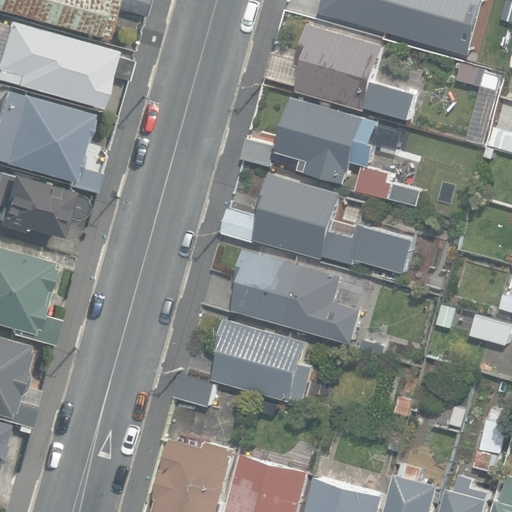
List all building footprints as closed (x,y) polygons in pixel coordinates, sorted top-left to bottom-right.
[(115,0),(0,0),(0,8),(106,37),(115,0)] [(324,0),(322,11),(411,36),(412,33),(425,36),(432,12),(431,12),(433,4),(425,2),(425,0),(324,0)] [(115,48),(6,17),(0,36),(0,78),(99,106),(115,48)] [(312,21),(301,58),(294,83),(300,85),(299,89),(368,109),(369,106),(412,118),(419,93),(375,80),(386,43),(312,21)] [(485,40),(479,59),(496,64),(496,63),(504,66),(510,47),(497,43),(496,44),(485,40)] [(294,83),(301,58),(275,51),(267,75),(294,83)] [(459,78),(479,83),(484,66),(464,60),(459,78)] [(487,69),(469,137),(487,142),(505,73),(487,69)] [(91,111),(3,87),(0,97),(0,158),(70,179),(69,184),(94,191),(100,171),(77,165),(91,111)] [(295,94),(281,144),(279,150),(303,157),(301,165),(300,167),(308,169),(307,170),(348,182),(355,159),(372,164),(378,142),(374,141),(381,119),(295,94)] [(511,129),(499,126),(495,142),(511,147),(511,129)] [(281,144),(250,135),(243,157),(273,165),(275,158),(301,165),(303,157),(279,150),(281,144)] [(392,171),(369,165),(368,167),(365,166),(359,188),(391,196),(395,180),(390,179),(392,171)] [(6,173),(0,171),(0,224),(20,230),(21,225),(57,235),(70,188),(7,170),(6,173)] [(266,201),(262,215),(256,238),(326,257),(327,254),(362,264),(363,259),(407,271),(417,238),(360,222),(356,236),(333,229),(344,191),(273,170),(263,200),(266,201)] [(231,206),(224,230),(255,239),(256,238),(262,215),(231,206)] [(0,322),(11,325),(10,330),(53,342),(60,318),(41,314),(54,266),(49,265),(50,259),(0,244),(0,322)] [(235,308),(317,332),(318,329),(326,331),(329,320),(337,323),(340,311),(332,309),(336,295),(324,292),(330,270),(247,246),(238,277),(243,279),(235,308)] [(454,326),(459,306),(445,302),(439,322),(454,326)] [(474,333),(510,343),(511,335),(511,321),(479,312),(474,333)] [(223,348),(215,378),(293,400),(294,396),(306,400),(316,364),(303,361),(310,339),(228,316),(219,347),(223,348)] [(366,326),(347,321),(343,337),(361,342),(366,326)] [(29,341),(0,332),(0,415),(30,424),(35,405),(15,398),(17,391),(23,386),(27,372),(24,365),(29,348),(27,348),(29,341)] [(218,381),(183,372),(176,394),(212,404),(218,381)] [(416,398),(402,394),(397,411),(411,415),(416,398)] [(259,408),(279,413),(283,401),(262,395),(259,408)] [(236,453),(238,447),(208,438),(206,445),(173,436),(156,496),(158,497),(153,511),(221,511),(238,454),(236,453)] [(503,454),(482,448),(478,465),(499,470),(503,454)] [(228,511),(300,511),(312,470),(268,458),(269,452),(255,449),(254,454),(246,451),(228,511)] [(443,511),(488,511),(492,497),(490,497),(492,489),(476,484),(478,477),(468,474),(471,463),(464,461),(461,473),(462,473),(458,488),(451,486),(443,511)] [(434,511),(443,483),(400,471),(388,511),(434,511)] [(500,496),(495,511),(511,511),(511,472),(505,498),(500,496)] [(318,474),(307,511),(381,511),(387,493),(318,474)]
